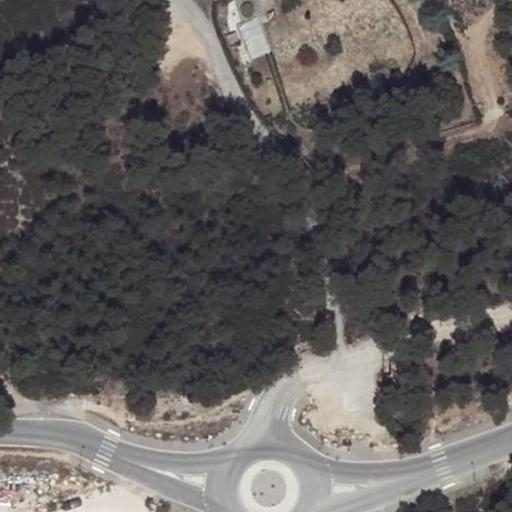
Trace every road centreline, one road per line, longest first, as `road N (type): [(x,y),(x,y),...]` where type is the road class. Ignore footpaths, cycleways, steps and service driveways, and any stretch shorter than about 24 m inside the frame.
road 1 (unclassified): [(440,468),(362,473),(305,460)]
road 2 (unclassified): [(106,450),(224,511)]
road 3 (unclassified): [(232,457),(162,461),(106,450)]
road 4 (unclassified): [(323,511),(440,468)]
